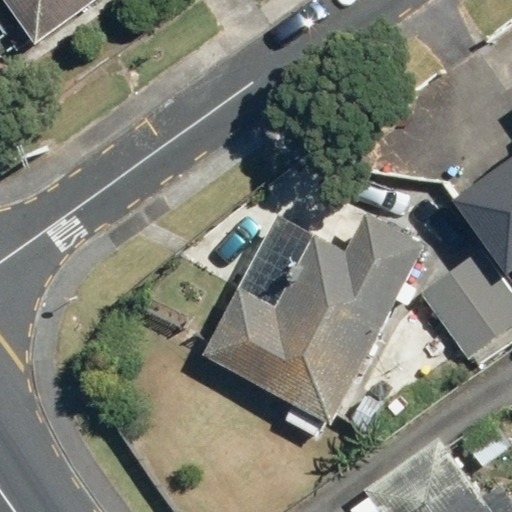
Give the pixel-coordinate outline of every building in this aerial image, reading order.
[(26,0),(56,40),(109,0),(26,0)] [(511,160),(469,196),(511,246),(511,160)] [(218,345),(306,392),(293,416),(326,434),(339,409),(348,414),(446,231),(392,204),(383,221),(305,181),(218,345)] [(511,340),(511,268),(492,240),(428,285),(482,362),(511,340)] [(511,511),(511,505),(456,430),(358,501),(366,511),(511,511)]
